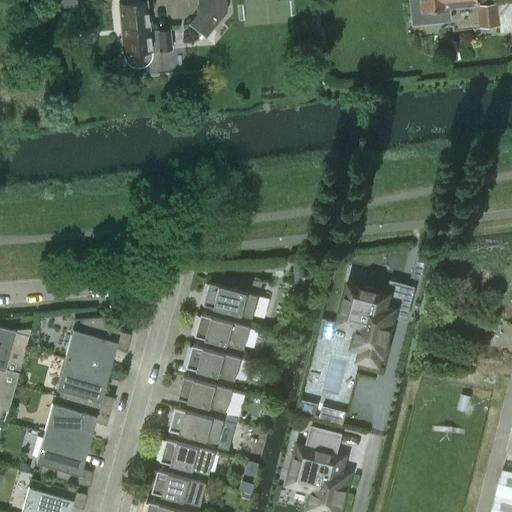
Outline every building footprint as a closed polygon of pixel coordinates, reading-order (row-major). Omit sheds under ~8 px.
[(120,0),(121,2),(118,2),(121,36),(123,53),(123,55),(125,59),(128,62),(134,64),(138,64),(142,64),(145,63),(148,60),(149,57),(151,52),(151,50),(159,50),(157,32),(151,32),(150,21),(147,21),(144,0),(140,0),(133,1),(132,0),(120,0)] [(226,11),(225,0),(196,0),(198,11),(188,23),(205,37),(226,11)] [(422,0),(425,19),(443,17),(442,8),(451,8),(450,3),(477,0),(422,0)] [(500,32),(511,31),(511,1),(478,4),(481,27),(500,26),(500,32)] [(169,29),(157,30),(157,32),(159,50),(171,49),(169,29)] [(318,268),(317,256),(293,259),(295,282),(317,280),(316,268),(318,268)] [(211,280),(207,294),(205,302),(209,303),(206,312),(206,313),(250,325),(257,327),(258,321),(252,319),(263,280),(260,277),(257,276),(253,275),(249,275),(246,275),(242,277),(223,275),(220,282),(211,280)] [(383,354),(393,314),(405,317),(413,287),(391,281),(388,292),(348,282),(338,321),(357,326),(352,346),(361,348),(359,357),(378,362),(381,353),(383,354)] [(250,325),(206,313),(206,312),(202,311),(198,325),(196,333),(200,334),(198,343),(197,344),(242,356),(250,325)] [(72,328),(63,357),(107,370),(114,345),(126,349),(130,333),(104,325),(103,315),(80,317),(77,329),(72,328)] [(0,325),(0,405),(7,411),(28,335),(15,332),(15,330),(0,325)] [(197,344),(198,343),(193,342),(187,364),(192,365),(189,374),(189,375),(233,388),(239,389),(241,384),(235,382),(242,356),(197,344)] [(107,370),(63,357),(55,387),(59,388),(57,395),(109,410),(113,397),(101,394),(107,370)] [(233,388),(189,375),(189,374),(185,373),(179,395),(183,397),(180,406),(224,419),(231,420),(232,415),(227,414),(233,388)] [(109,410),(57,395),(55,403),(51,402),(43,431),(83,442),(87,444),(94,420),(105,423),(109,410)] [(301,399),(298,411),(314,415),(317,403),(301,399)] [(224,419),(180,406),(176,405),(170,427),(174,428),(172,437),(171,438),(216,450),(222,452),(223,446),(217,445),(224,419)] [(339,511),(350,472),(341,470),(344,456),(335,453),(340,434),(312,426),(307,446),(298,444),(287,483),(312,489),(307,509),(316,511),(339,511)] [(83,442),(43,431),(35,461),(39,462),(37,470),(88,484),(92,471),(80,467),(87,444),(83,442)] [(209,476),(216,450),(171,438),(172,437),(167,436),(161,458),(165,459),(163,468),(163,469),(207,481),(209,476)] [(200,507),(207,481),(163,469),(163,468),(159,467),(152,489),(157,490),(154,499),(154,500),(197,511),(205,511),(206,509),(200,507)] [(493,511),(511,511),(511,472),(504,471),(493,511)] [(28,485),(20,511),(67,511),(70,503),(82,506),(86,493),(35,479),(33,487),(28,485)] [(241,479),(238,488),(250,492),(253,483),(241,479)] [(197,511),(154,500),(154,499),(150,498),(146,511),(197,511)]
